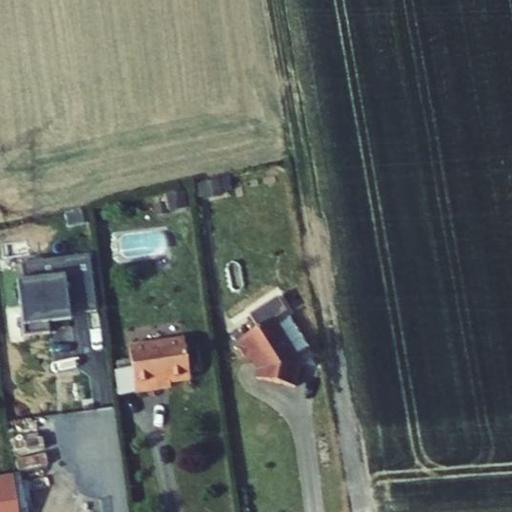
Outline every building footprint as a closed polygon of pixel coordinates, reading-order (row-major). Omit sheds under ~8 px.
[(197,183),(198,194),(231,190),(230,179),(197,183)] [(98,314),(87,257),(12,263),(23,325),(98,314)] [(292,391),(298,367),(271,322),(232,346),(245,366),(249,364),(255,374),(253,382),(292,391)] [(187,377),(183,346),(128,353),(132,389),(151,386),(151,381),(187,377)] [(0,511),(17,511),(14,478),(0,479),(0,511)]
